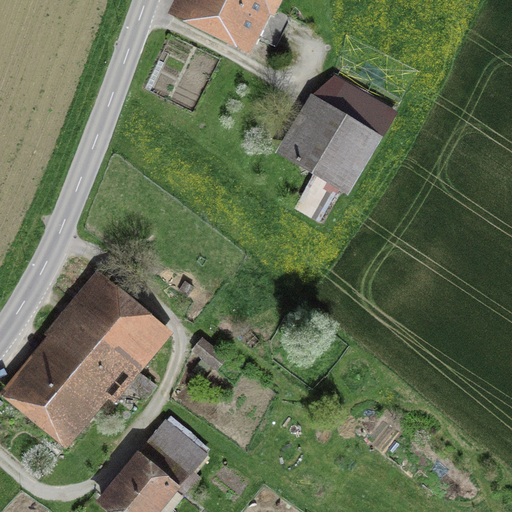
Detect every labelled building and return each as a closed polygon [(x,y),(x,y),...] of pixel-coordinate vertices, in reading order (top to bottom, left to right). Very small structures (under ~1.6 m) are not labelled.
[(171,0),(163,18),(249,60),(259,40),(276,49),(291,18),(279,12),(284,0),(171,0)] [(347,198),(398,114),(333,75),(318,100),(309,95),(274,155),(306,174),(304,177),(311,181),(294,209),(319,224),(338,192),(347,198)] [(174,335),(97,271),(0,394),(0,397),(66,453),(109,402),(115,408),(129,391),(145,404),(158,388),(141,375),(174,335)] [(188,299),(195,289),(184,282),(177,292),(188,299)] [(218,325),(226,312),(216,305),(207,317),(218,325)] [(217,373),(228,359),(202,338),(191,352),(217,373)] [(95,506),(102,511),(163,511),(214,453),(171,417),(95,506)]
